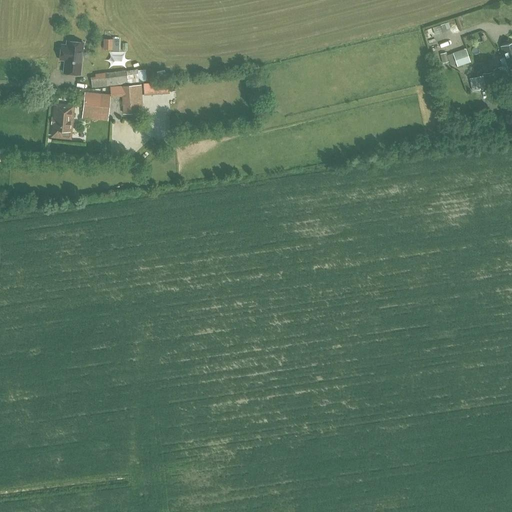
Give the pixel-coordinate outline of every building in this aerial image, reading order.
[(445,24),(433,27),(434,33),(446,30),(445,24)] [(103,50),(112,50),(112,51),(119,51),(119,39),(113,39),(104,38),(103,50)] [(64,72),(80,74),(83,42),(67,41),(67,45),(61,45),(61,46),(60,47),(60,51),(61,52),(60,59),(65,60),(64,72)] [(511,42),(501,46),(504,57),(507,65),(511,64),(511,42)] [(452,52),(457,66),(469,62),(464,47),(452,52)] [(493,69),(492,63),(483,65),(485,72),(493,69)] [(507,65),(499,67),(499,68),(500,68),(502,75),(509,73),(510,74),(511,73),(511,64),(507,65)] [(92,88),(138,82),(146,81),(145,72),(137,73),(137,69),(95,74),(95,76),(90,77),(92,88)] [(497,88),(494,72),(483,74),(483,75),(469,79),(472,92),(486,88),(487,91),(497,88)] [(144,85),(145,95),(171,93),(170,83),(144,85)] [(142,87),(111,89),(111,96),(123,95),(124,116),(144,114),(142,87)] [(83,110),(84,110),(108,112),(110,95),(85,93),(83,110)] [(71,138),(71,130),(73,113),(71,112),(72,105),(56,103),(54,123),(53,123),(52,136),(71,138)]
